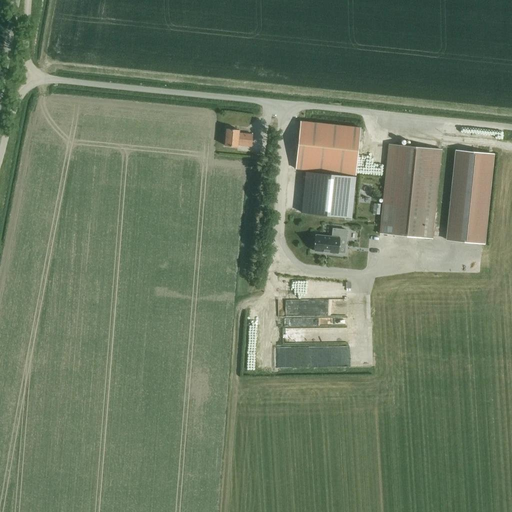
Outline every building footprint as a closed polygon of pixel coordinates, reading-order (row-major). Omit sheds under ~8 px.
[(300,122),(295,169),(355,175),(360,128),(300,122)] [(252,135),(243,134),(238,133),(239,130),(226,129),(225,146),(237,147),(237,145),(251,147),(252,135)] [(380,234),(432,239),(441,149),(389,144),(380,234)] [(457,150),(448,241),(482,245),(492,153),(489,153),(478,152),(471,151),(457,150)] [(305,172),(301,213),(351,218),(355,177),(305,172)] [(315,235),(313,251),(338,253),(340,238),(346,239),(346,230),(342,230),(333,229),(332,237),(315,235)] [(321,294),(345,294),(345,281),(320,282),(321,294)]
